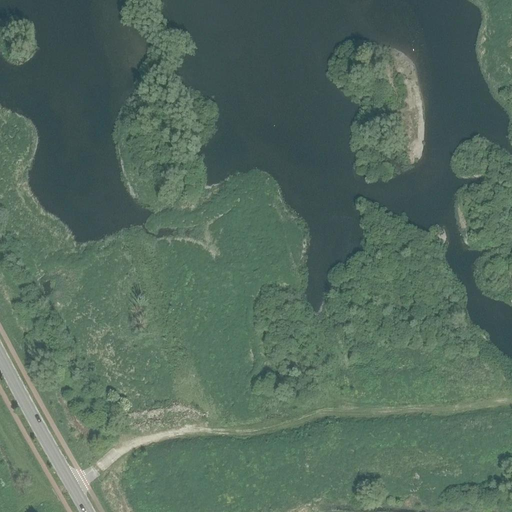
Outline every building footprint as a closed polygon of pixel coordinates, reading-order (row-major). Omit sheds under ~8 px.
[(414,131),(419,140),(432,132),(426,123),(414,131)] [(449,190),(444,191),(448,207),(453,206),(449,190)] [(311,302),(316,317),(325,314),(328,326),(334,324),(326,298),(311,302)] [(156,317),(169,313),(167,308),(155,312),(156,317)] [(192,412),(197,411),(191,384),(185,385),(192,412)] [(365,424),(356,445),(362,448),(371,427),(365,424)]
